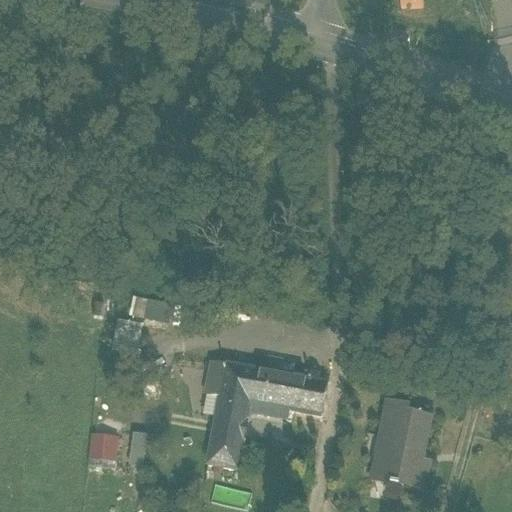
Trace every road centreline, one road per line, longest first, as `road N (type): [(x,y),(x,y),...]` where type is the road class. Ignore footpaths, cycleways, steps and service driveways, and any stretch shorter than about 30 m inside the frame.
road 1 (unclassified): [(330,44),(141,0)]
road 2 (unclassified): [(491,105),(330,44)]
